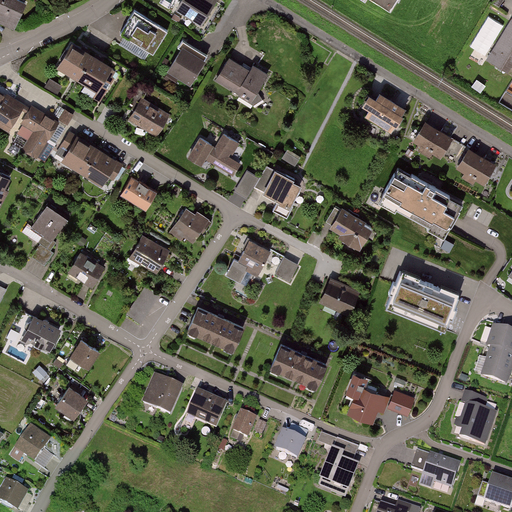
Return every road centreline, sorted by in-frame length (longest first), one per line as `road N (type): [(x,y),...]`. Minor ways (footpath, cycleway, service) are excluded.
road 1 (residential): [(511,152),(265,0)]
road 2 (residential): [(357,511),(384,446),(431,417),(479,309),(494,303),(511,311)]
road 3 (residential): [(70,112),(237,214)]
road 4 (residential): [(40,511),(145,350)]
road 5 (residential): [(145,350),(0,265)]
road 6 (residential): [(145,350),(237,214)]
road 7 (residential): [(276,407),(145,350)]
road 8 (residential): [(0,57),(114,0)]
